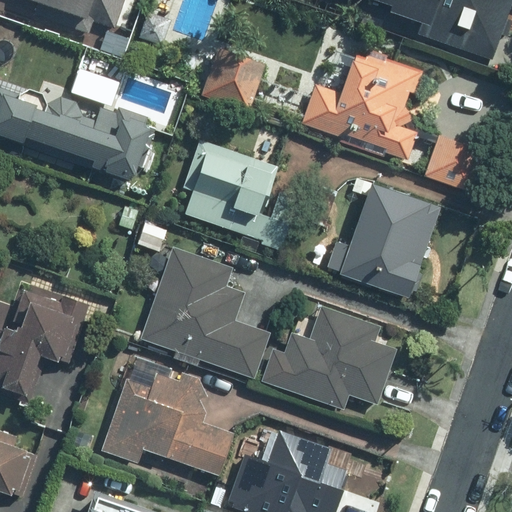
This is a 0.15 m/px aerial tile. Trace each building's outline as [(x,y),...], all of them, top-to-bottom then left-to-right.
[(125,0),(34,0),(43,3),(38,16),(87,34),(91,25),(113,33),(125,0)] [(511,4),(511,0),(375,0),(389,5),(387,11),(421,22),(417,33),(491,59),(499,35),(506,37),(511,21),(506,19),(511,4)] [(170,18),(147,9),(137,35),(160,44),(170,18)] [(408,160),(417,133),(404,105),(408,92),(415,94),(423,68),(369,50),(365,59),(355,56),(341,95),(316,86),(303,124),(340,136),(339,141),(384,156),(385,152),(408,160)] [(265,67),(216,51),(201,95),(249,111),(265,67)] [(54,94),(49,111),(0,93),(0,135),(22,143),(20,147),(99,174),(100,171),(136,183),(154,128),(145,125),(148,116),(121,107),(119,112),(99,105),(95,118),(79,112),(82,103),(54,94)] [(471,191),(485,150),(438,134),(424,175),(471,191)] [(260,214),(277,166),(198,139),(182,188),(190,191),(182,214),(261,240),(259,245),(281,252),(299,197),(279,191),(270,217),(260,214)] [(408,298),(439,207),(371,184),(350,246),(334,241),(326,266),(338,270),(337,274),(408,298)] [(167,228),(144,221),(137,244),(159,251),(167,228)] [(253,377),(268,333),(235,321),(245,291),(227,285),(233,266),(173,245),(140,337),(253,377)] [(68,368),(90,304),(61,294),(59,301),(24,289),(10,329),(0,325),(0,394),(24,403),(40,358),(68,368)] [(396,348),(376,341),(381,325),(320,304),(314,320),(304,317),(298,334),(291,332),(284,351),(271,347),(259,381),(342,409),(348,393),(377,403),(396,348)] [(218,475),(233,432),(203,422),(206,413),(200,400),(207,397),(198,376),(179,370),(178,376),(172,374),(174,368),(134,355),(127,376),(124,375),(98,450),(137,464),(142,449),(218,475)] [(340,488),(346,470),(327,464),(333,447),(279,429),(267,462),(250,456),(233,506),(249,511),(334,511),(343,488),(340,488)] [(14,445),(17,436),(0,430),(0,491),(8,494),(14,490),(18,491),(32,452),(14,445)] [(156,511),(93,490),(85,511),(156,511)]
